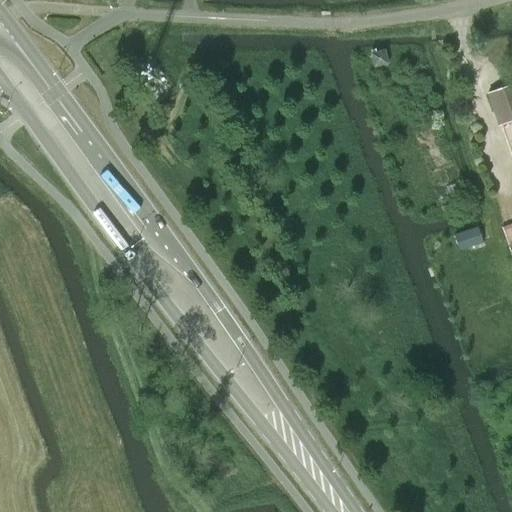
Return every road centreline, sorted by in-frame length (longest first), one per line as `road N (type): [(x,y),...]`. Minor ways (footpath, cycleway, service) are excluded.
road 1 (primary): [(357,511),(198,278),(0,16)]
road 2 (primary): [(0,77),(330,511)]
road 3 (unclassified): [(119,14),(323,23),(488,0)]
